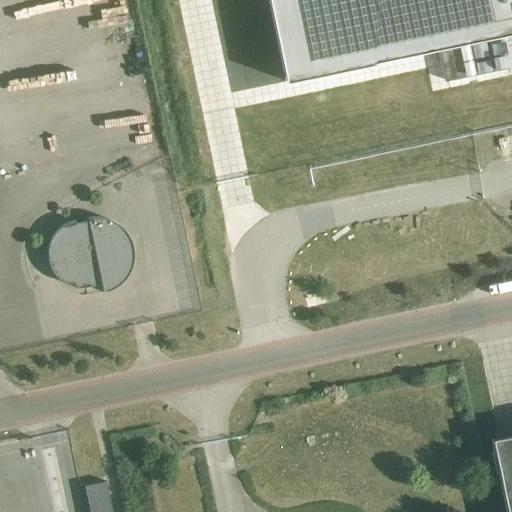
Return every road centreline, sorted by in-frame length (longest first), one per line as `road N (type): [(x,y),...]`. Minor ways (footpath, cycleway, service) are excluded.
road 1 (unclassified): [(511,308),(0,415)]
road 2 (unknown): [(256,361),(237,341),(236,270),(276,225),(511,165)]
road 3 (unknown): [(191,375),(220,511)]
